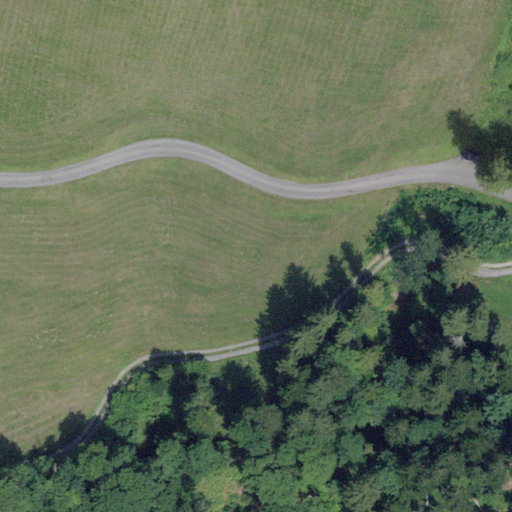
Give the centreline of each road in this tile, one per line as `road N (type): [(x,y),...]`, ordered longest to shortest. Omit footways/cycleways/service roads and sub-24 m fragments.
road 1 (track): [(511,266),(471,270),(430,244),(401,247),(277,339),(244,351),(138,362),(116,379),(96,431),(57,469),(0,505)]
road 2 (unclassified): [(511,191),(467,174),(298,191),(188,149),(0,181)]
